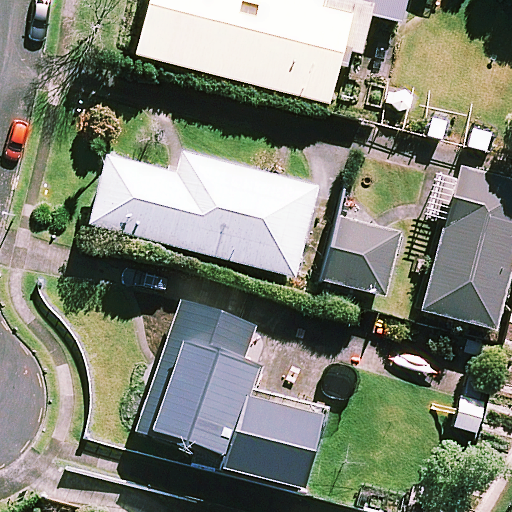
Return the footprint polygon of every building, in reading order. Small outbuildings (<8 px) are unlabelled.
[(405,0),(321,0),(322,0),(320,0),(147,0),(134,57),(328,105),(341,53),(359,57),(369,17),(400,24),(405,0)] [(314,189),(176,154),(170,175),(105,159),(88,227),(291,278),(314,189)] [(511,255),(511,185),(457,171),(422,313),(493,331),(511,255)] [(397,236),(338,223),(324,284),(383,297),(397,236)] [(317,420),(246,401),(255,368),(242,364),(252,326),(171,304),(136,432),(220,455),(216,469),(298,492),(317,420)] [(456,511),(458,506),(410,492),(404,511),(456,511)]
